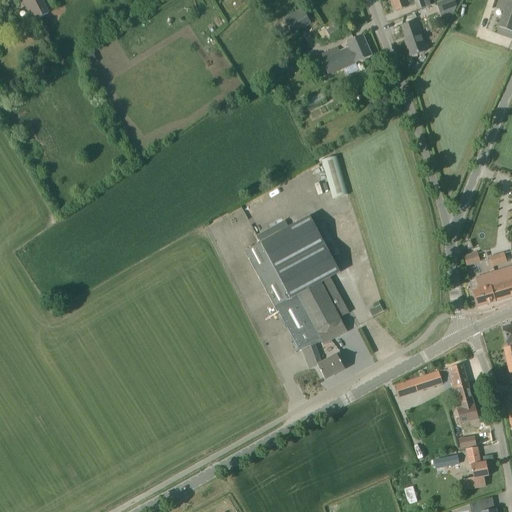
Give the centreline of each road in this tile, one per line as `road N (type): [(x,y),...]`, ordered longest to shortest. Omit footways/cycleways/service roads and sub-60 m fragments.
road 1 (tertiary): [(146,511),(458,336)]
road 2 (unclassified): [(451,231),(370,0)]
road 3 (unclassified): [(511,498),(472,329)]
road 4 (tertiary): [(451,231),(511,80)]
